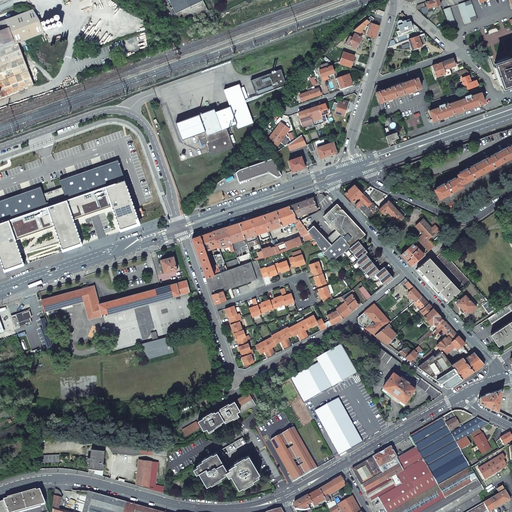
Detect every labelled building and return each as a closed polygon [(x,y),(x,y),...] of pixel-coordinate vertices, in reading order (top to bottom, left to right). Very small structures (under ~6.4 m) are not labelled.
[(207,10),(202,0),(169,0),(175,13),(180,11),(181,13),(203,15),(202,12),(207,10)] [(432,8),(440,5),(438,0),(431,0),(425,2),(427,6),(427,8),(428,10),(432,8)] [(470,0),(458,4),(465,23),(477,19),(470,0)] [(444,9),(450,28),(456,26),(450,7),(444,9)] [(0,49),(18,43),(25,40),(44,33),(44,31),(50,29),(46,20),(41,22),(33,10),(0,21),(0,49)] [(374,21),(381,23),(384,12),(378,10),(374,21)] [(52,18),(56,27),(58,26),(58,27),(63,25),(59,14),(54,16),(55,17),(52,18)] [(355,32),(360,33),(369,22),(372,18),(370,16),(367,19),(356,28),(353,31),(355,32)] [(56,27),(52,18),(46,20),(50,29),(56,27)] [(416,26),(410,21),(406,23),(405,20),(402,21),(402,20),(400,19),(399,19),(398,20),(397,21),(397,22),(397,23),(399,28),(400,31),(416,26)] [(377,32),(379,26),(371,23),(367,36),(375,38),(377,32)] [(358,44),(362,38),(354,34),(353,37),(350,36),(345,44),(356,49),(358,44)] [(408,39),(412,50),(422,47),(422,45),(418,36),(416,36),(408,39)] [(0,97),(34,85),(20,47),(18,43),(0,49),(0,97)] [(352,61),(354,56),(343,52),(339,64),(351,67),(352,61)] [(494,67),(500,85),(501,85),(503,87),(505,86),(506,88),(511,86),(511,57),(508,59),(507,56),(498,59),(499,62),(494,64),(495,67),(494,67)] [(449,68),(455,66),(453,58),(441,62),(445,74),(446,76),(451,74),(449,68)] [(432,66),(436,77),(445,74),(441,62),(438,63),(432,66)] [(322,77),(334,72),(332,66),(329,67),(327,63),(320,65),(321,69),(319,70),(322,77)] [(280,70),(251,80),(256,93),(284,83),(280,70)] [(349,74),(336,78),(340,88),(340,90),(346,88),(349,87),(349,85),(352,84),(349,74)] [(461,78),(465,90),(477,86),(476,81),(471,82),(469,75),(461,78)] [(421,88),(418,78),(414,79),(414,78),(411,79),(411,80),(399,84),(398,83),(394,85),(395,86),(382,90),(382,89),(379,90),(380,91),(376,93),(379,103),(400,96),(421,88)] [(229,107),(216,112),(222,129),(237,123),(237,128),(254,121),(239,83),(222,89),(229,107)] [(301,101),(321,94),(319,88),(299,94),(301,101)] [(429,111),(433,121),(458,112),(484,103),(481,93),(470,96),(470,95),(465,97),(466,98),(457,101),(445,105),(444,104),(439,106),(440,107),(429,111)] [(457,101),(454,94),(452,94),(433,101),(435,105),(444,102),(444,104),(445,105),(457,101)] [(346,109),(348,102),(344,100),(343,102),(338,101),(338,103),(334,102),(331,109),(335,111),(334,113),(344,116),(346,109)] [(325,103),(318,106),(321,115),(328,113),(325,103)] [(321,115),(318,106),(308,109),(313,121),(322,118),(321,115)] [(214,109),(176,123),(182,140),(197,134),(201,145),(207,143),(211,155),(233,147),(226,128),(222,130),(215,112),(214,109)] [(313,121),(308,109),(298,113),(303,126),(313,123),(313,121)] [(268,139),(277,146),(288,132),(287,128),(280,122),(268,139)] [(390,135),(386,136),(387,139),(388,143),(393,141),(393,140),(398,138),(397,135),(397,133),(390,135)] [(301,135),(287,145),(289,150),(306,145),(301,135)] [(330,155),(336,153),(333,142),(317,148),(320,158),(330,155)] [(511,145),(486,158),(472,166),(466,169),(457,174),(458,177),(434,189),(439,199),(463,186),(462,185),(511,157),(511,145)] [(300,169),(305,167),(301,156),(288,161),(292,172),(300,169)] [(235,172),(239,182),(267,172),(269,172),(277,177),(281,175),(273,158),(239,170),(235,172)] [(41,187),(0,200),(0,258),(4,271),(24,264),(15,239),(54,226),(62,251),(82,244),(73,219),(111,206),(120,231),(140,224),(134,207),(118,160),(59,180),(62,187),(43,194),(41,187)] [(354,184),(344,193),(351,201),(352,202),(358,197),(362,193),(354,184)] [(362,193),(358,197),(361,200),(364,203),(367,206),(371,203),(368,200),(362,193)] [(295,203),(289,205),(294,213),(295,216),(317,209),(313,197),(295,203)] [(359,208),(364,203),(361,200),(357,203),(355,205),(358,209),(359,208)] [(396,209),(388,200),(379,209),(382,212),(383,213),(386,210),(390,214),(396,209)] [(364,203),(359,208),(360,209),(369,218),(374,213),(370,210),(367,206),(364,203)] [(313,225),(307,231),(309,234),(314,240),(330,262),(365,234),(339,206),(337,204),(323,216),(336,230),(341,236),(331,245),(326,239),(313,225)] [(282,208),(276,210),(281,226),(294,221),(297,220),(295,216),(294,213),(289,205),(282,208)] [(374,213),(379,209),(375,205),(370,210),(374,213)] [(396,209),(390,214),(394,218),(390,221),(394,226),(404,217),(396,209)] [(263,214),(268,230),(281,226),(276,210),(267,213),(263,214)] [(256,234),(268,230),(263,214),(255,217),(251,218),(256,234)] [(307,231),(313,225),(307,217),(300,221),(307,231)] [(244,238),(256,234),(251,218),(243,221),(239,222),(242,231),(244,238)] [(422,234),(428,240),(439,229),(435,225),(432,228),(423,218),(415,226),(419,230),(422,234)] [(294,221),(301,237),(304,236),(309,234),(307,231),(300,221),(299,220),(297,220),(294,221)] [(229,236),(242,231),(239,222),(229,226),(226,227),(229,236)] [(232,246),(229,236),(226,227),(217,230),(213,231),(218,246),(219,248),(228,245),(229,247),(232,246)] [(382,234),(384,236),(389,231),(386,228),(380,233),(382,234)] [(331,245),(341,236),(336,230),(326,239),(331,245)] [(205,250),(218,246),(213,231),(205,234),(200,236),(205,250)] [(304,236),(307,242),(314,240),(309,234),(304,236)] [(428,240),(422,234),(417,239),(428,251),(434,246),(428,240)] [(205,250),(200,236),(197,237),(192,239),(198,255),(206,253),(205,250)] [(286,250),(301,244),(299,237),(284,242),(286,250)] [(354,254),(362,246),(360,243),(358,241),(349,248),(350,249),(353,253),(354,254)] [(275,253),(286,250),(284,242),(276,245),(273,246),(275,253)] [(401,254),(411,265),(424,255),(416,245),(415,246),(412,243),(401,254)] [(264,257),(275,253),(273,246),(262,250),(264,257)] [(362,246),(354,254),(355,255),(357,258),(358,259),(365,254),(367,252),(365,249),(362,246)] [(437,256),(464,286),(469,281),(442,251),(437,256)] [(202,268),(206,278),(214,275),(211,267),(206,253),(198,255),(202,268)] [(214,275),(227,271),(224,263),(221,253),(214,255),(217,265),(211,267),(214,275)] [(293,257),(293,258),(293,257),(289,258),(292,267),(295,265),(296,266),(305,263),(302,254),(293,257)] [(361,266),(370,259),(367,256),(365,254),(358,259),(357,261),(357,262),(360,265),(361,266)] [(173,256),(161,260),(164,273),(177,270),(173,256)] [(419,275),(446,304),(459,291),(429,258),(415,271),(419,275)] [(227,271),(239,266),(237,259),(224,263),(227,271)] [(370,259),(361,266),(362,267),(365,271),(365,272),(374,265),(372,262),(370,259)] [(281,272),(290,269),(287,260),(278,263),(274,264),(274,265),(277,273),(281,271),(281,272)] [(309,264),(312,273),(313,273),(315,276),(322,274),(323,273),(322,270),(321,270),(318,261),(309,264)] [(239,266),(227,271),(214,275),(206,278),(212,295),(222,291),(256,279),(251,262),(239,266)] [(274,265),(266,268),(265,267),(260,269),(263,277),(268,276),(269,277),(277,274),(277,273),(274,265)] [(370,278),(374,274),(379,271),(377,268),(374,265),(365,272),(366,273),(369,277),(370,278)] [(379,271),(374,274),(375,275),(378,279),(379,280),(388,273),(386,270),(383,267),(379,271)] [(384,285),(393,278),(390,275),(388,273),(379,280),(380,281),(383,284),(384,285)] [(314,277),(317,285),(318,285),(319,288),(327,286),(327,285),(326,282),(325,282),(322,274),(315,276),(314,277)] [(405,284),(410,291),(414,287),(405,278),(400,283),(402,286),(405,284)] [(179,295),(189,293),(186,280),(176,283),(179,295)] [(41,300),(45,312),(84,301),(89,320),(102,316),(179,295),(176,283),(99,304),(94,285),(41,300)] [(318,289),(321,298),(322,297),(330,295),(330,294),(327,286),(319,288),(318,289)] [(359,289),(366,299),(370,296),(363,286),(359,289)] [(418,292),(414,287),(410,291),(411,292),(407,296),(410,300),(412,299),(415,302),(422,296),(418,292)] [(285,304),(285,305),(294,302),(291,293),(286,295),(284,288),(280,289),(282,295),(285,304)] [(222,291),(212,295),(214,300),(215,304),(226,300),(222,291)] [(324,302),(332,299),(330,294),(330,295),(322,297),(324,302)] [(351,311),(359,305),(352,294),(347,298),(344,300),(345,302),(351,311)] [(277,307),(285,304),(282,295),(275,298),(273,298),(274,300),(270,301),(273,308),(273,309),(277,308),(277,307)] [(465,315),(466,316),(470,313),(476,307),(465,295),(461,299),(460,299),(458,299),(457,300),(456,300),(456,301),(456,302),(456,303),(466,314),(465,315)] [(421,309),(429,304),(425,300),(422,296),(415,302),(413,303),(417,307),(418,305),(421,309)] [(261,313),(258,305),(255,298),(252,299),(254,306),(251,307),(249,308),(252,317),(261,314),(261,313)] [(264,311),(273,308),(270,301),(270,300),(262,302),(261,303),(261,304),(258,305),(261,313),(264,312),(264,311)] [(343,318),(351,311),(345,302),(342,304),(336,309),(343,318)] [(488,319),(491,324),(511,310),(511,302),(497,313),(488,319)] [(375,335),(387,325),(390,322),(374,304),(358,317),(358,323),(375,335)] [(429,304),(421,309),(420,311),(424,316),(428,313),(427,311),(431,307),(430,306),(429,304)] [(237,314),(234,306),(225,309),(226,313),(228,318),(229,317),(230,321),(240,317),(239,313),(237,314)] [(424,316),(424,317),(431,325),(433,323),(437,328),(445,321),(439,315),(433,308),(428,313),(424,316)] [(14,324),(15,327),(20,326),(33,322),(29,310),(18,314),(11,316),(14,324)] [(328,320),(331,325),(334,324),(342,319),(336,310),(326,315),(328,320)] [(310,328),(318,323),(321,330),(326,327),(324,323),(322,318),(317,321),(314,315),(305,319),(310,328)] [(231,327),(233,333),(242,330),(239,322),(242,321),(240,317),(230,321),(231,324),(230,325),(231,327)] [(297,324),(305,339),(308,337),(305,330),(307,329),(310,328),(305,319),(297,324)] [(511,320),(491,334),(499,346),(502,343),(503,344),(511,338),(511,320)] [(451,328),(445,321),(437,328),(436,330),(441,336),(444,332),(448,336),(449,335),(453,340),(458,335),(451,328)] [(296,335),(298,334),(301,340),(305,339),(297,324),(289,328),(292,335),(293,336),(296,335)] [(387,344),(397,334),(387,325),(375,335),(380,339),(387,344)] [(42,327),(40,328),(47,348),(53,346),(45,326),(42,327)] [(290,337),(292,335),(289,328),(288,327),(280,331),(288,347),(291,346),(287,338),(290,337)] [(238,343),(246,340),(250,339),(248,335),(246,336),(243,330),(242,330),(233,333),(235,338),(236,340),(237,340),(238,343)] [(278,342),(281,341),(285,349),(288,347),(280,331),(271,335),(272,337),(276,344),(278,342)] [(425,340),(431,334),(428,331),(422,337),(425,340)] [(435,345),(441,351),(451,342),(453,340),(449,335),(448,336),(446,338),(445,336),(435,345)] [(462,345),(465,343),(462,340),(458,335),(453,340),(451,342),(455,346),(458,349),(462,345)] [(153,341),(142,344),(146,359),(173,352),(169,337),(158,340),(153,341)] [(274,346),(276,345),(276,344),(272,337),(264,341),(271,356),(275,354),(271,348),(274,346)] [(239,349),(240,354),(241,353),(250,350),(248,343),(247,344),(246,340),(238,343),(239,347),(238,347),(239,349)] [(262,352),(264,351),(268,358),(271,356),(264,341),(255,345),(260,354),(262,352)] [(441,351),(445,356),(455,346),(451,342),(441,351)] [(464,359),(470,356),(462,345),(458,349),(457,350),(462,358),(464,359)] [(400,354),(406,358),(412,352),(407,347),(406,348),(405,349),(404,348),(401,351),(400,351),(398,352),(400,354)] [(396,370),(400,363),(380,348),(375,355),(396,370)] [(434,357),(439,353),(436,348),(431,352),(433,355),(434,357)] [(290,378),(304,403),(332,388),(359,374),(344,349),(290,378)] [(250,350),(241,353),(243,357),(241,357),(242,360),(245,366),(253,363),(250,354),(253,353),(251,350),(250,350)] [(412,352),(406,358),(410,361),(417,354),(414,350),(412,352)] [(425,361),(418,367),(436,380),(453,367),(451,365),(445,356),(441,351),(439,353),(434,357),(433,355),(425,361)] [(425,361),(433,355),(431,352),(430,351),(422,358),(424,360),(425,361)] [(473,372),(484,364),(474,353),(470,356),(464,359),(473,372)] [(464,378),(473,372),(464,359),(462,358),(451,365),(453,367),(462,379),(464,378)] [(451,386),(462,379),(453,367),(436,380),(444,386),(451,386)] [(404,407),(414,392),(393,376),(382,391),(404,407)] [(436,399),(442,394),(422,379),(417,385),(436,399)] [(502,389),(480,397),(479,403),(498,411),(502,389)] [(237,407),(252,398),(249,393),(234,401),(237,407)] [(338,399),(315,411),(339,455),(362,442),(338,399)] [(206,429),(208,431),(213,428),(216,427),(216,426),(221,423),(224,421),(229,418),(230,420),(233,418),(238,415),(236,413),(240,411),(237,407),(234,401),(223,407),(215,412),(214,411),(212,413),(198,421),(203,430),(206,429)] [(472,415),(463,411),(462,412),(460,411),(454,411),(452,412),(452,411),(450,413),(442,417),(449,430),(454,427),(454,428),(466,421),(472,415)] [(489,423),(477,418),(456,430),(454,428),(454,427),(449,430),(442,417),(409,436),(416,447),(438,486),(470,467),(461,450),(470,445),(466,436),(471,434),(479,429),(489,423)] [(185,436),(200,427),(196,422),(182,430),(185,436)] [(294,482),(317,468),(293,428),(270,441),(294,482)] [(479,429),(471,434),(473,438),(481,433),(479,429)] [(473,438),(481,454),(490,449),(485,441),(486,441),(484,437),(482,433),(481,433),(473,438)] [(505,436),(500,438),(503,445),(511,439),(511,437),(509,433),(505,436)] [(216,453),(219,458),(245,443),(242,437),(216,453)] [(134,455),(134,454),(139,455),(140,453),(153,454),(153,453),(167,455),(167,448),(154,447),(154,446),(141,445),(141,446),(113,443),(112,451),(118,452),(118,453),(134,455)] [(509,444),(470,467),(474,474),(509,452),(509,447),(509,444)] [(382,452),(352,469),(370,502),(378,497),(401,484),(395,474),(403,470),(396,458),(390,447),(382,452)] [(395,474),(401,484),(378,497),(386,511),(392,511),(438,486),(416,447),(396,458),(403,470),(395,474)] [(90,462),(88,473),(93,474),(99,475),(100,467),(102,467),(104,451),(92,449),(91,458),(88,457),(87,461),(90,462)] [(231,476),(239,489),(247,485),(246,484),(249,483),(252,481),(256,478),(255,476),(257,475),(259,474),(248,455),(244,458),(244,457),(236,461),(238,462),(231,467),(232,469),(227,471),(219,458),(216,453),(208,457),(208,458),(198,464),(199,466),(197,467),(193,469),(196,474),(198,473),(206,487),(214,482),(214,481),(217,480),(220,478),(224,476),(223,474),(225,472),(226,474),(228,477),(231,476)] [(39,463),(59,462),(59,455),(39,455),(39,463)] [(135,485),(163,493),(164,486),(155,484),(158,462),(138,460),(135,485)] [(422,511),(478,480),(474,474),(470,467),(438,486),(392,511),(422,511)] [(500,470),(479,483),(483,488),(503,475),(500,470)] [(331,482),(321,488),(319,489),(326,503),(330,501),(328,496),(345,486),(344,485),(345,485),(341,477),(331,482)] [(478,480),(422,511),(468,511),(483,503),(478,495),(485,492),(483,488),(479,483),(478,480)] [(499,494),(483,503),(487,511),(489,511),(499,506),(510,500),(501,486),(496,489),(499,494)] [(319,489),(307,496),(305,497),(295,503),(294,507),(295,509),(304,511),(306,510),(309,509),(308,506),(311,504),(313,508),(318,506),(317,504),(325,501),(326,503),(319,489)] [(159,511),(126,503),(93,493),(87,511),(57,511),(61,498),(62,498),(62,497),(61,497),(61,496),(61,495),(59,492),(59,491),(57,490),(55,490),(52,511),(159,511)] [(15,497),(4,501),(4,502),(8,511),(19,511),(40,506),(45,505),(40,491),(28,494),(15,497)] [(338,505),(330,510),(331,511),(360,511),(352,497),(346,501),(338,505)] [(0,511),(8,511),(4,502),(0,503),(0,511)] [(487,511),(483,503),(468,511),(487,511)]
